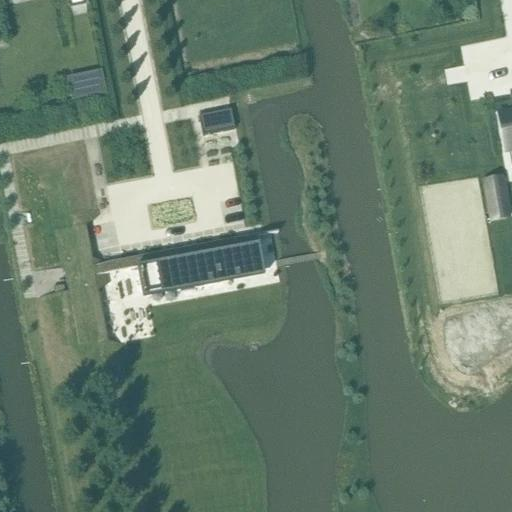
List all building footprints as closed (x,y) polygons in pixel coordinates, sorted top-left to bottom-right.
[(100,72),(85,75),(89,98),(105,94),(100,72)] [(511,108),(495,112),(502,156),(507,155),(511,153),(511,108)] [(230,110),(198,116),(202,137),(234,131),(230,110)] [(501,180),(479,183),(487,227),(508,223),(501,180)] [(84,228),(53,234),(59,269),(63,268),(77,346),(106,340),(97,293),(110,282),(109,274),(136,269),(141,295),(176,288),(176,292),(220,284),(219,279),(262,271),(256,238),(277,234),(277,232),(276,232),(263,235),(108,263),(90,258),(84,228)]
